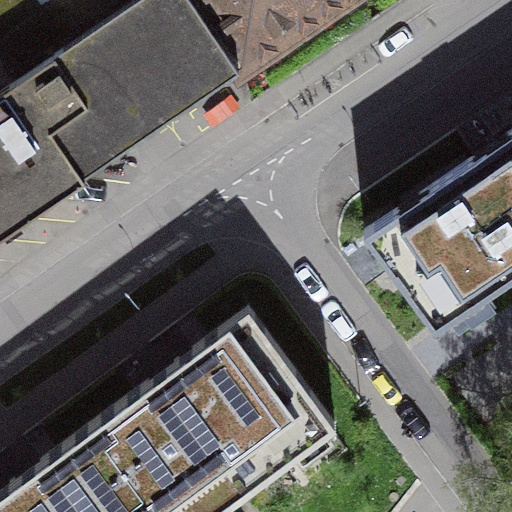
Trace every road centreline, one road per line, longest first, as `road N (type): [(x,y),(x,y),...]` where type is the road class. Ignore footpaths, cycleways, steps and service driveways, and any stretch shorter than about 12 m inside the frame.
road 1 (residential): [(251,173),(501,511)]
road 2 (residential): [(503,0),(251,173)]
road 3 (residential): [(251,173),(0,345)]
